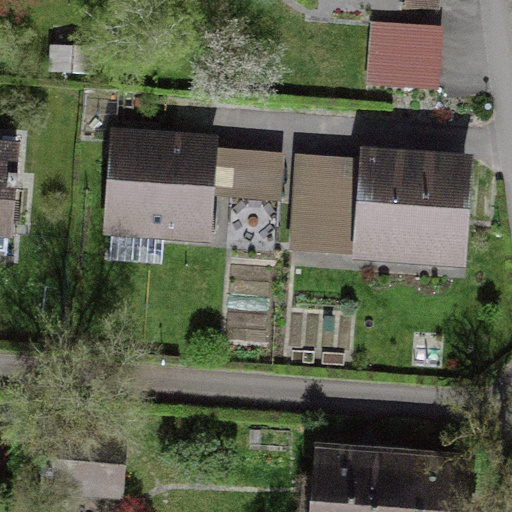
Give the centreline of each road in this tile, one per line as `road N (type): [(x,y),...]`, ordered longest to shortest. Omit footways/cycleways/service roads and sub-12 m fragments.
road 1 (residential): [(0,365),(511,405)]
road 2 (residential): [(511,180),(485,0)]
